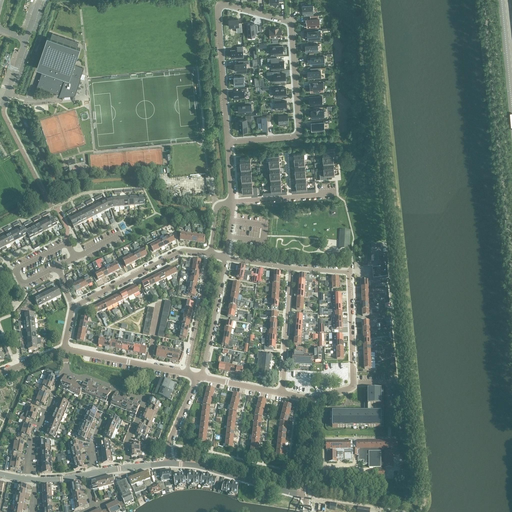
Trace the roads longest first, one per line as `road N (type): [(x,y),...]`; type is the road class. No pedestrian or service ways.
road 1 (residential): [(227,143),(299,131),(293,49),(286,22),(220,8),(226,133)]
road 2 (residential): [(310,398),(348,388),(353,379),(349,272),(290,268)]
road 3 (residential): [(71,306),(180,251),(209,254)]
road 4 (tertiary): [(168,463),(301,494)]
road 5 (residential): [(74,257),(67,243),(14,270),(22,284),(56,267)]
road 6 (residential): [(290,268),(282,393)]
road 7 (residential): [(209,254),(185,373)]
road 8 (residential): [(66,349),(185,373)]
road 9 (residential): [(201,376),(224,257)]
